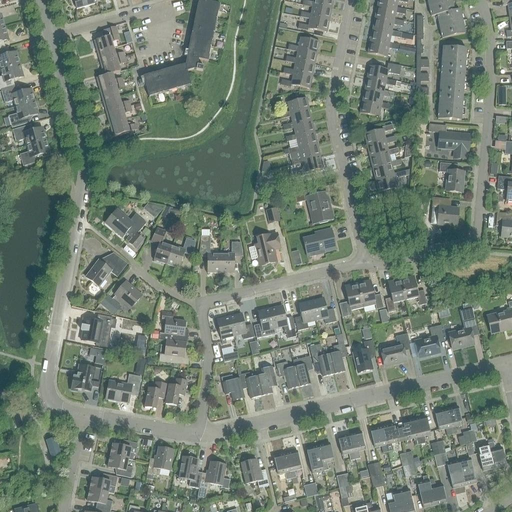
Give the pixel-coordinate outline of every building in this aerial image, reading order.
[(92,0),(72,0),(76,10),(94,5),(92,0)] [(186,72),(193,70),(202,72),(203,67),(197,66),(198,60),(208,62),(220,5),(207,2),(207,0),(204,0),(205,2),(198,0),(185,65),(142,77),(144,83),(142,84),(141,80),(138,81),(140,87),(145,85),(148,98),(191,86),(186,72)] [(312,6),(331,10),(332,0),(313,0),(313,3),(303,1),(302,6),(312,8),(312,6)] [(395,11),(396,8),(397,2),(407,4),(407,0),(377,0),(376,7),(395,11)] [(436,16),(436,15),(453,12),(451,0),(428,5),(430,17),(436,16)] [(509,19),(511,18),(511,0),(505,0),(501,1),(502,7),(507,6),(509,19)] [(310,18),(329,21),(331,10),(312,6),(312,8),(310,15),(300,13),(299,18),(309,20),(310,18)] [(393,22),(393,20),(395,13),(405,15),(406,10),(396,8),(395,11),(376,7),(374,19),(393,22)] [(436,15),(436,16),(439,27),(462,22),(459,10),(453,12),(436,15)] [(310,18),(309,20),(308,26),(298,24),(297,29),(307,32),(308,30),(326,33),(329,21),(310,18)] [(391,34),(391,32),(392,25),(402,27),(403,22),(393,20),(393,22),(374,19),(372,30),(391,34)] [(462,22),(439,27),(441,39),(464,34),(462,22)] [(115,27),(101,32),(103,39),(93,42),(97,53),(113,49),(111,43),(119,40),(115,27)] [(388,46),(389,44),(390,37),(400,39),(401,34),(391,32),(391,34),(372,30),(369,42),(388,46)] [(319,42),(300,38),(298,47),(288,45),(287,51),(297,52),(297,50),(316,54),(319,42)] [(367,54),(386,58),(388,49),(398,51),(399,46),(389,44),(388,46),(369,42),(367,54)] [(399,47),(398,53),(406,55),(407,48),(399,47)] [(442,47),(441,59),(465,61),(466,49),(442,47)] [(0,69),(0,71),(19,65),(15,53),(5,56),(3,49),(0,49),(0,69)] [(97,53),(100,65),(124,58),(123,53),(115,55),(113,49),(97,53)] [(295,62),(314,66),(316,54),(297,50),(297,52),(295,59),(286,57),(285,62),(295,64),(295,62)] [(100,65),(103,76),(103,77),(112,74),(112,75),(120,72),(118,66),(126,63),(124,58),(100,65)] [(441,71),(464,73),(465,61),(441,59),(441,71)] [(293,74),(312,78),(314,66),(295,62),(295,64),(293,71),(283,69),(282,74),(292,76),(293,74)] [(19,65),(0,71),(2,77),(0,77),(0,90),(14,86),(12,81),(22,78),(19,65)] [(388,65),(388,68),(387,70),(369,67),(366,79),(385,82),(385,80),(387,73),(399,76),(400,67),(388,65)] [(440,83),(463,85),(464,73),(441,71),(440,83)] [(96,79),(99,91),(123,84),(121,78),(114,81),(112,75),(112,74),(103,77),(103,76),(96,79)] [(293,74),(292,76),(291,83),(281,81),(280,86),(290,88),(290,86),(309,90),(312,78),(293,74)] [(383,94),(383,92),(385,85),(394,87),(395,82),(385,80),(385,82),(366,79),(364,90),(383,94)] [(439,95),(462,97),(463,85),(440,83),(439,95)] [(99,91),(102,102),(118,97),(117,91),(124,89),(123,84),(99,91)] [(13,101),(15,108),(34,102),(30,90),(20,93),(18,87),(1,92),(4,104),(13,101)] [(381,106),(381,104),(382,97),(392,99),(393,94),(383,92),(383,94),(364,90),(362,102),(381,106)] [(438,107),(461,109),(462,97),(439,95),(438,107)] [(102,102),(106,114),(130,107),(128,101),(120,104),(118,97),(102,102)] [(280,119),(290,117),(290,115),(308,110),(306,98),(287,103),(289,112),(279,114),(280,119)] [(34,102),(15,108),(17,114),(8,117),(11,129),(29,124),(27,118),(37,115),(34,102)] [(381,106),(362,102),(359,114),(378,118),(380,109),(390,111),(391,106),(381,104),(381,106)] [(106,114),(109,125),(125,121),(123,114),(131,112),(130,107),(106,114)] [(461,109),(438,107),(437,120),(460,121),(461,109)] [(311,122),(308,110),(290,115),(290,117),(292,124),(282,126),(283,131),(293,129),(292,126),(311,122)] [(147,121),(145,115),(143,116),(139,117),(140,123),(147,121)] [(125,121),(109,125),(112,137),(136,130),(135,125),(127,127),(125,121)] [(314,134),(311,122),(292,126),(293,129),(294,135),(285,138),(286,143),(296,140),(295,138),(314,134)] [(363,134),(366,146),(385,142),(385,139),(383,133),(393,130),(391,125),(382,128),(382,130),(363,134)] [(439,134),(445,134),(446,127),(428,125),(428,133),(439,134)] [(24,140),(26,146),(45,141),(41,128),(31,131),(29,126),(12,131),(15,143),(24,140)] [(317,145),(314,134),(295,138),(296,140),(297,147),(288,149),(289,154),(298,152),(298,150),(317,145)] [(469,136),(445,134),(439,134),(438,149),(454,150),(453,159),(465,160),(466,151),(467,152),(469,136)] [(394,137),(385,139),(385,142),(366,146),(369,158),(388,153),(387,151),(386,144),(395,142),(394,137)] [(45,141),(26,146),(28,153),(19,155),(22,167),(40,162),(38,156),(49,153),(45,141)] [(320,157),(317,145),(298,150),(298,152),(300,159),(290,161),(292,166),(301,164),(301,161),(320,157)] [(397,149),(387,151),(388,153),(369,158),(372,169),(391,165),(390,163),(389,156),(398,154),(397,149)] [(301,161),(301,164),(303,170),(293,173),(294,178),(304,175),(304,173),(323,169),(320,157),(301,161)] [(400,160),(390,163),(391,165),(372,169),(375,181),(394,177),(393,174),(392,168),(401,165),(400,160)] [(461,194),(463,173),(457,172),(458,166),(440,164),(439,173),(447,174),(445,192),(461,194)] [(394,179),(404,177),(408,176),(409,170),(393,174),(394,177),(375,181),(378,193),(396,188),(394,179)] [(511,203),(511,184),(510,185),(510,179),(498,177),(497,190),(506,191),(505,203),(511,203)] [(313,224),(331,220),(329,210),(330,210),(326,194),(309,198),(308,191),(293,194),(295,204),(308,201),(313,224)] [(456,227),(458,209),(445,208),(446,200),(432,198),(431,209),(438,210),(436,225),(456,227)] [(147,204),(145,206),(157,215),(164,207),(147,204)] [(171,211),(166,208),(162,217),(166,220),(171,211)] [(269,224),(279,222),(276,209),(266,212),(269,224)] [(137,234),(145,223),(135,214),(129,221),(116,210),(105,223),(122,238),(125,233),(132,239),(128,243),(135,249),(143,239),(137,234)] [(511,238),(511,222),(511,215),(496,213),(495,227),(503,228),(502,238),(511,238)] [(145,229),(141,233),(146,237),(150,232),(145,229)] [(150,243),(158,246),(153,260),(166,265),(172,246),(162,242),(165,232),(156,229),(150,242),(150,243)] [(315,236),(302,239),(306,257),(309,256),(310,257),(324,254),(324,253),(336,250),(331,229),(314,234),(315,236)] [(254,246),(254,247),(248,249),(251,260),(257,259),(259,267),(276,263),(273,250),(280,248),(276,235),(269,236),(260,238),(262,244),(254,246)] [(182,249),(172,246),(166,265),(179,269),(184,254),(192,256),(195,242),(186,239),(182,249)] [(220,274),(220,254),(209,254),(209,243),(200,243),(198,257),(207,257),(206,274),(220,274)] [(231,254),(220,254),(220,274),(234,274),(234,258),(242,257),(240,243),(231,243),(231,254)] [(116,278),(122,270),(107,259),(102,265),(98,261),(85,278),(98,288),(110,272),(116,278)] [(400,281),(405,301),(417,298),(419,306),(426,305),(423,291),(416,293),(413,278),(400,281)] [(393,304),(405,301),(400,281),(388,283),(391,299),(385,300),(388,314),(395,312),(393,304)] [(129,309),(141,295),(126,282),(114,296),(129,309)] [(369,282),(357,285),(361,305),(362,309),(374,306),(376,310),(383,309),(380,295),(373,297),(369,282)] [(361,305),(357,285),(344,288),(348,303),(338,305),(342,318),(351,316),(350,311),(362,309),(361,305)] [(107,296),(99,305),(108,312),(116,303),(107,296)] [(310,302),(315,321),(323,319),(325,325),(335,322),(332,310),(326,311),(323,299),(310,302)] [(306,323),(315,321),(310,302),(298,305),(301,317),(294,319),(297,331),(307,329),(306,323)] [(511,302),(507,303),(509,311),(488,316),(492,335),(511,329),(511,302)] [(284,332),(285,332),(286,339),(295,337),(293,330),(294,330),(291,317),(285,319),(282,306),(269,309),(274,329),(282,327),(284,332)] [(265,331),(274,329),(269,309),(257,312),(260,325),(253,326),(256,339),(266,336),(265,331)] [(472,310),(461,313),(465,330),(448,334),(452,351),(474,346),(471,335),(477,334),(472,310)] [(161,320),(165,320),(164,334),(159,333),(158,341),(166,341),(185,344),(187,344),(188,332),(184,332),(185,322),(171,321),(172,314),(162,312),(161,320)] [(435,313),(427,315),(431,329),(439,327),(435,313)] [(228,317),(233,337),(241,335),(243,340),(253,338),(250,325),(244,327),(241,314),(228,317)] [(82,332),(81,341),(96,344),(95,347),(105,348),(109,328),(115,329),(116,321),(112,320),(112,318),(97,316),(96,322),(83,319),(81,327),(83,327),(82,332)] [(224,339),(233,337),(228,317),(216,320),(222,345),(225,344),(224,339)] [(437,343),(443,342),(440,327),(439,327),(431,329),(429,329),(431,338),(414,342),(418,359),(440,354),(437,343)] [(347,357),(343,345),(341,335),(336,336),(338,346),(333,347),(334,354),(328,356),(333,375),(344,372),(341,359),(347,357)] [(403,352),(410,350),(406,335),(395,337),(397,346),(380,351),(384,367),(406,362),(403,352)] [(131,347),(129,355),(144,357),(146,348),(144,348),(146,339),(138,337),(136,348),(131,347)] [(185,344),(166,341),(164,355),(159,355),(158,362),(173,364),(177,364),(187,365),(189,353),(184,353),(185,344)] [(353,355),(358,375),(372,372),(368,358),(375,356),(372,343),(363,345),(365,352),(353,355)] [(322,378),(333,375),(328,356),(323,357),(321,350),(316,351),(315,346),(309,348),(313,366),(319,364),(322,378)] [(96,356),(94,364),(102,365),(102,366),(104,366),(107,350),(97,349),(96,356)] [(236,360),(234,353),(221,356),(223,363),(236,360)] [(294,368),(299,388),(310,385),(306,371),(312,370),(309,357),(298,360),(300,367),(294,368)] [(137,358),(135,369),(142,370),(144,359),(137,358)] [(288,390),(299,388),(294,368),(288,370),(286,363),(275,365),(279,378),(284,377),(288,390)] [(98,389),(102,366),(95,365),(95,368),(87,367),(78,366),(76,377),(73,376),(71,389),(80,391),(81,391),(87,392),(88,387),(98,389)] [(272,394),(271,392),(270,389),(276,387),(271,368),(261,370),(262,376),(256,377),(261,397),(272,394)] [(256,377),(250,379),(248,373),(240,375),(239,369),(236,369),(238,376),(238,380),(241,390),(247,389),(250,400),(261,397),(256,377)] [(137,397),(138,392),(140,378),(128,375),(127,385),(109,382),(105,400),(128,404),(130,396),(137,397)] [(225,396),(230,394),(232,402),(243,399),(241,390),(238,380),(232,381),(231,376),(220,378),(225,396)] [(184,397),(184,392),(187,381),(176,379),(174,386),(168,385),(164,405),(176,407),(178,396),(184,397)] [(163,400),(165,392),(166,385),(155,382),(154,389),(148,388),(144,408),(155,410),(157,399),(163,400)] [(446,410),(451,435),(457,434),(455,427),(461,426),(457,407),(446,410)] [(17,430),(29,426),(23,410),(12,414),(17,430)] [(446,436),(451,435),(446,410),(434,413),(438,431),(445,430),(446,436)] [(414,420),(420,445),(425,444),(423,437),(430,435),(425,417),(414,420)] [(402,423),(403,426),(398,427),(402,442),(406,441),(413,439),(415,446),(420,445),(414,420),(402,423)] [(484,429),(496,426),(495,420),(483,423),(484,429)] [(391,445),(397,443),(402,442),(398,427),(394,428),(393,425),(381,428),(387,453),(392,452),(391,445)] [(382,454),(387,453),(381,428),(370,430),(374,448),(381,447),(382,454)] [(468,432),(471,444),(476,442),(473,431),(468,432)] [(349,435),(355,460),(360,459),(358,452),(365,451),(360,432),(349,435)] [(465,445),(471,444),(468,432),(462,433),(465,445)] [(350,462),(355,460),(349,435),(337,438),(341,456),(348,455),(350,462)] [(55,437),(45,440),(51,458),(60,455),(55,437)] [(132,461),(133,454),(135,454),(137,444),(125,441),(123,447),(111,445),(109,456),(128,460),(127,460),(132,461)] [(436,443),(439,455),(445,454),(442,442),(436,443)] [(433,456),(439,455),(436,443),(430,445),(433,456)] [(488,444),(494,469),(506,466),(501,448),(495,450),(493,443),(488,444)] [(317,447),(323,472),(328,471),(326,464),(333,462),(329,444),(317,447)] [(473,455),(471,444),(465,445),(467,457),(473,455)] [(488,444),(483,445),(476,447),(478,454),(482,472),(494,469),(488,444)] [(310,468),(312,475),(323,472),(317,447),(305,449),(310,468)] [(149,460),(146,475),(145,479),(152,481),(153,476),(158,477),(159,470),(169,472),(173,451),(158,448),(155,461),(149,460)] [(285,454),(291,480),(296,478),(294,471),(301,470),(296,452),(285,454)] [(405,454),(407,466),(413,464),(410,453),(405,454)] [(286,481),(291,480),(285,454),(273,457),(277,475),(284,474),(286,481)] [(402,467),(407,466),(405,454),(399,455),(402,467)] [(439,455),(442,466),(447,465),(445,454),(439,455)] [(442,466),(439,455),(433,456),(436,468),(442,466)] [(128,460),(109,456),(107,468),(119,470),(117,476),(130,479),(132,468),(126,467),(127,460),(128,460)] [(198,489),(201,475),(195,474),(197,461),(182,457),(178,479),(190,481),(188,487),(198,489)] [(464,487),(475,484),(471,466),(470,466),(468,459),(458,462),(464,487)] [(258,489),(268,486),(264,471),(258,472),(256,460),(240,464),(245,485),(257,482),(258,489)] [(452,490),(464,487),(458,462),(453,463),(454,470),(448,471),(452,490)] [(229,481),(222,479),(225,466),(210,463),(207,476),(201,475),(198,489),(199,489),(197,498),(203,499),(204,498),(206,491),(208,491),(210,485),(221,487),(220,489),(227,490),(229,481)] [(373,465),(376,477),(381,475),(379,464),(373,465)] [(407,466),(410,477),(416,476),(413,464),(407,466)] [(370,478),(376,477),(373,465),(367,466),(370,478)] [(410,477),(407,466),(402,467),(404,479),(410,477)] [(341,476),(344,487),(350,486),(347,474),(341,476)] [(91,479),(89,490),(107,494),(109,487),(115,488),(117,478),(104,475),(103,481),(91,479)] [(376,477),(378,488),(384,487),(381,475),(376,477)] [(338,489),(344,487),(341,476),(336,477),(338,489)] [(428,481),(427,476),(422,477),(423,481),(416,483),(422,509),(434,506),(428,481)] [(373,490),(378,488),(376,477),(370,478),(373,490)] [(14,489),(12,479),(5,481),(7,490),(14,489)] [(428,481),(434,506),(446,503),(441,485),(435,487),(433,480),(428,481)] [(138,483),(136,491),(142,493),(142,492),(144,484),(138,483)] [(312,497),(313,497),(318,496),(315,484),(309,485),(312,497)] [(154,488),(145,485),(143,491),(152,494),(154,488)] [(306,498),(312,497),(309,485),(303,487),(306,498)] [(344,487),(347,499),(352,498),(350,486),(344,487)] [(347,499),(344,487),(338,489),(341,500),(340,500),(342,508),(348,507),(347,499)] [(97,510),(108,511),(109,511),(112,502),(106,501),(107,494),(89,490),(86,501),(98,504),(97,510)] [(397,493),(401,511),(413,511),(410,497),(403,499),(402,492),(397,493)] [(388,511),(401,511),(397,493),(392,494),(393,501),(387,503),(388,511)] [(329,501),(327,494),(314,497),(317,511),(324,510),(322,502),(329,501)] [(284,505),(296,501),(294,495),(282,499),(284,505)] [(365,505),(366,511),(379,511),(378,509),(372,510),(370,503),(365,505)]
